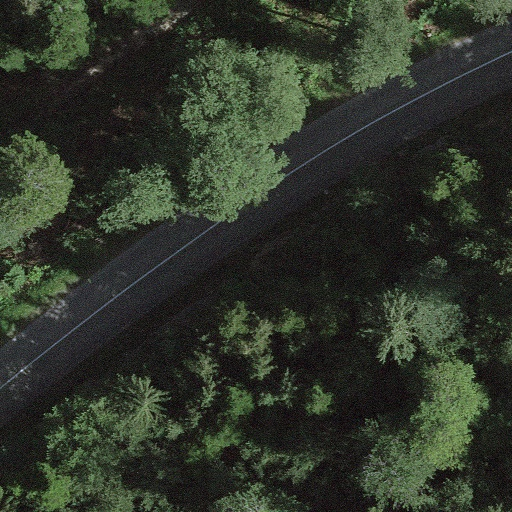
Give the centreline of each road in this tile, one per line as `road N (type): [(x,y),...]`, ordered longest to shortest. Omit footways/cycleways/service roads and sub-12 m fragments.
road 1 (secondary): [(0,399),(262,195),(368,123),(511,49)]
road 2 (track): [(192,0),(148,24),(0,137)]
